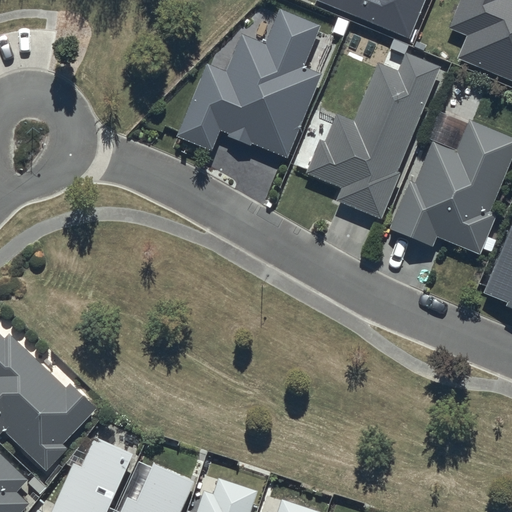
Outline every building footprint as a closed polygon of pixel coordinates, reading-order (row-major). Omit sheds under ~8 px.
[(315,0),(409,39),(425,0),(315,0)] [(511,0),(459,0),(448,28),(468,35),(458,58),(511,79),(511,0)] [(319,26),(280,10),(266,46),(241,36),(227,71),(204,63),(175,136),(214,152),(222,131),(287,157),(320,74),(303,68),(319,26)] [(379,219),(433,92),(374,67),(352,120),(336,113),(323,144),(318,142),(305,174),(340,189),(335,200),(379,219)] [(487,214),(511,156),(511,134),(468,115),(454,149),(432,140),(412,186),(408,184),(389,229),(432,248),(436,239),(477,256),(494,217),(487,214)] [(511,227),(484,294),(506,304),(504,308),(511,310),(511,227)] [(0,335),(0,435),(2,434),(45,475),(67,452),(62,447),(97,409),(70,384),(65,390),(8,336),(4,340),(0,335)] [(179,511),(192,485),(152,466),(134,504),(125,500),(119,511),(114,511),(109,509),(134,459),(95,440),(81,469),(73,465),(53,506),(40,500),(34,511),(179,511)] [(0,511),(20,511),(27,505),(15,494),(26,482),(0,457),(0,511)] [(247,511),(255,492),(203,473),(196,492),(202,494),(195,511),(247,511)] [(310,511),(270,498),(265,511),(310,511)]
